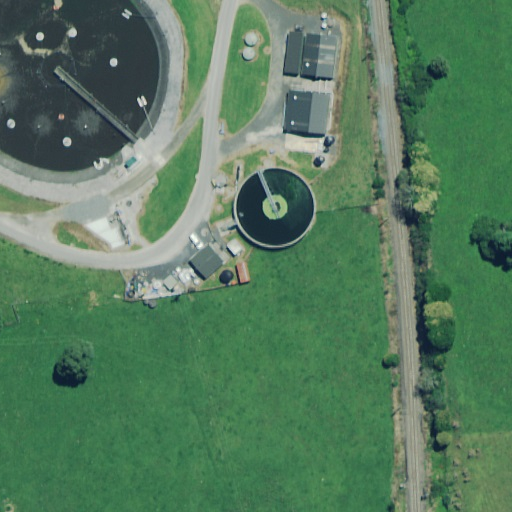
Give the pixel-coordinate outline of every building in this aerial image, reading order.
[(338,38),(308,35),(303,75),(333,79),(338,38)] [(331,96),(290,91),(286,130),(327,134),(331,96)] [(337,137),(326,135),(324,155),(335,156),(337,137)] [(271,252),(273,252),(276,252),(279,252),(281,252),(284,251),(286,250),(289,249),(291,248),(294,247),(296,245),(298,244),(300,242),(302,240),(304,239),(306,237),(308,234),(309,232),(310,230),(312,227),(313,225),(314,222),(314,220),(315,217),(315,215),(316,212),(316,209),(316,207),(315,204),(315,201),(314,199),(314,196),(313,194),(312,191),(310,189),(309,186),(308,184),(306,182),(304,180),(302,178),(300,176),(298,175),(296,173),(294,172),(291,171),(289,169),(286,169),(284,168),(281,167),(279,167),(276,166),(273,166),(271,166),(268,167),(265,167),(263,167),(260,168),(257,169),(255,170),(253,171),(250,173),(248,174),(246,176),(244,177),(242,179),(240,181),(238,183),(237,185),(235,188),(234,190),(233,192),(232,195),(231,197),(231,200),(230,203),(230,205),(230,208),(230,211),(230,213),(230,216),(231,219),(231,221),(232,224),(233,226),(234,229),(235,231),(237,233),(238,236),(240,238),(242,240),(244,241),(246,243),(248,245),(250,246),(253,248),(255,249),(258,250),(260,251),(263,251),(265,252),(268,252),(271,252)] [(236,239),(229,246),(238,256),(245,250),(236,239)] [(224,262),(209,245),(191,260),(206,278),(224,262)] [(248,262),(238,263),(241,284),(251,283),(248,262)]
